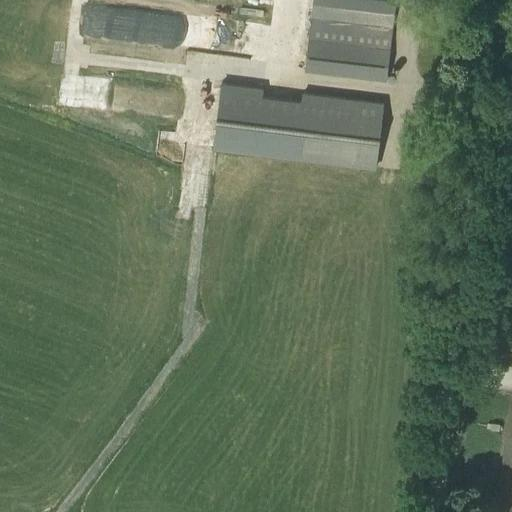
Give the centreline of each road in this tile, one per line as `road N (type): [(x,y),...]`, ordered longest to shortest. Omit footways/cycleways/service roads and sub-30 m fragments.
road 1 (track): [(433,511),(489,0)]
road 2 (track): [(59,511),(185,343),(207,150)]
